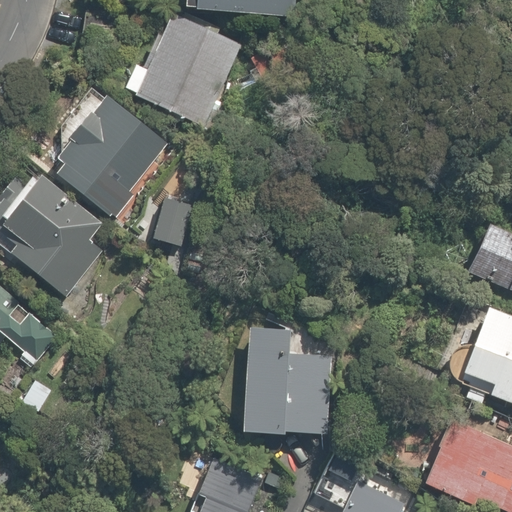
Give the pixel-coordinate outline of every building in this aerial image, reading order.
[(177,0),(177,9),(284,18),(285,0),(177,0)] [(199,123),(234,45),(160,12),(135,69),(122,63),(112,85),(199,123)] [(125,195),(166,143),(100,91),(39,169),(111,224),(130,199),(125,195)] [(90,220),(27,173),(0,209),(0,225),(22,242),(7,262),(60,302),(95,256),(74,241),(90,220)] [(511,238),(472,225),(454,275),(511,295),(511,238)] [(0,297),(2,294),(0,292),(0,338),(31,362),(53,332),(23,309),(13,322),(0,311),(0,297)] [(511,317),(473,304),(464,331),(450,327),(435,372),(455,379),(457,372),(481,380),(477,393),(511,405),(511,317)] [(230,322),(228,430),(317,432),(319,358),(277,357),(278,323),(230,322)] [(511,511),(511,444),(441,417),(416,480),(499,511),(511,511)] [(200,453),(182,494),(194,499),(188,511),(242,511),(257,477),(200,453)] [(401,511),(404,507),(350,481),(334,511),(401,511)]
